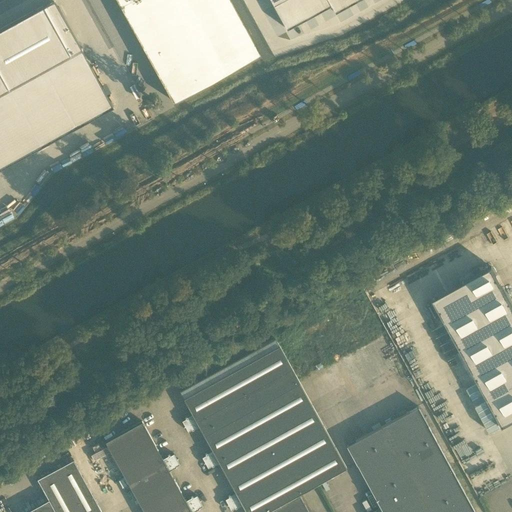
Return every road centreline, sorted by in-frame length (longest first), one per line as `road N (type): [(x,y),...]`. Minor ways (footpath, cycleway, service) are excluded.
road 1 (unclassified): [(0,285),(511,4)]
road 2 (track): [(0,391),(91,336),(511,120)]
road 3 (unknown): [(511,266),(497,257),(473,262),(428,289),(422,303),(426,337),(473,429),(485,442),(511,444)]
